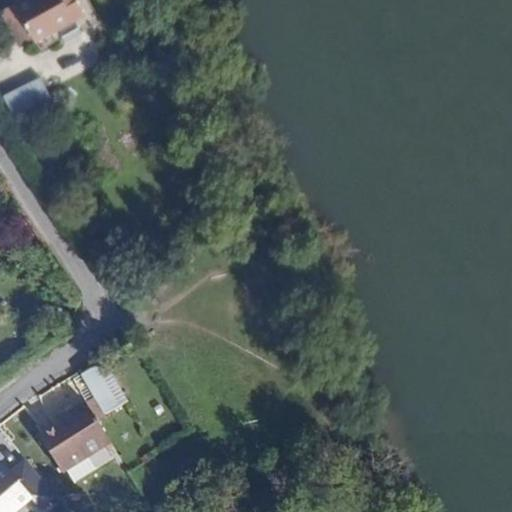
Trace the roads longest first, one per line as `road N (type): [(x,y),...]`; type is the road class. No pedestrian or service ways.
road 1 (residential): [(108,326),(0,146)]
road 2 (unclassified): [(0,408),(108,326)]
